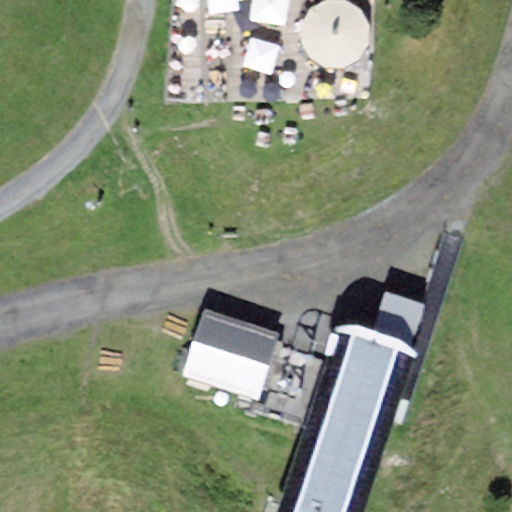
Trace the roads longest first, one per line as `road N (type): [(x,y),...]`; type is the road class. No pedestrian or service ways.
road 1 (track): [(0,314),(188,278),(407,211),(484,129),(511,43)]
road 2 (track): [(0,190),(88,126),(126,59),(134,0)]
